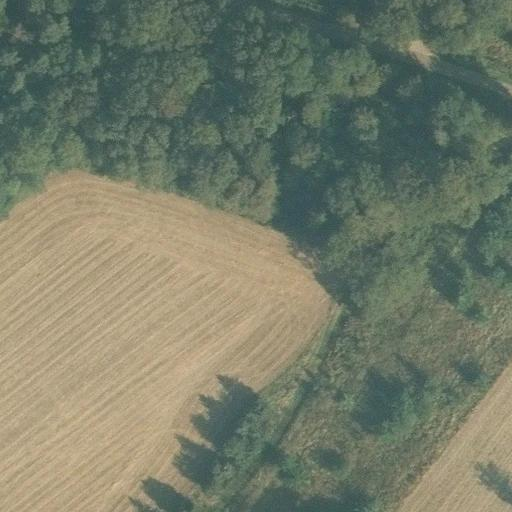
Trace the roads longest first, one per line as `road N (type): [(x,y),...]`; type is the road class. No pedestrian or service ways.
road 1 (track): [(193,511),(295,396),(343,325),(384,216),(426,177),(511,137)]
road 2 (unclassified): [(511,97),(227,0)]
road 3 (track): [(227,0),(0,89)]
